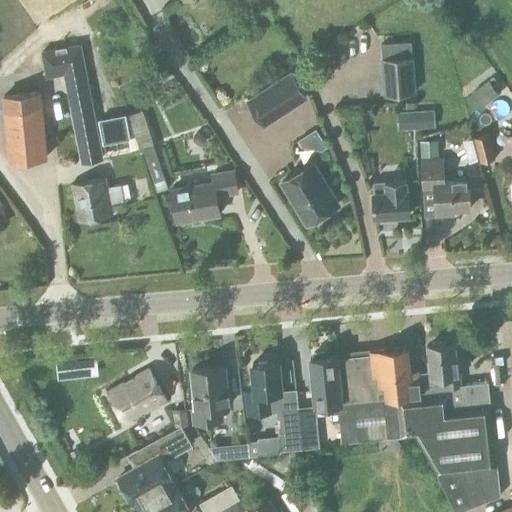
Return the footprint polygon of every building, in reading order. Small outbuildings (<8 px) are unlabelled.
[(386,96),(416,94),(411,41),(381,44),(386,96)] [(94,89),(105,87),(105,86),(106,85),(105,81),(104,81),(102,65),(89,68),(90,71),(88,71),(85,58),(83,59),(81,46),(61,50),(61,49),(43,53),(47,74),(65,71),(69,94),(91,90),(90,83),(92,83),(93,85),(94,88),(94,89)] [(293,70),(247,100),(264,127),(310,98),(293,70)] [(43,75),(47,114),(63,112),(59,73),(43,75)] [(484,106),(500,93),(489,79),(472,91),(484,106)] [(91,90),(69,94),(82,163),(104,158),(91,90)] [(11,160),(47,156),(40,92),(5,95),(11,160)] [(434,126),(434,111),(398,113),(398,119),(414,119),(415,127),(434,126)] [(481,162),(496,159),(490,133),(474,137),(477,147),(481,162)] [(153,139),(142,142),(158,190),(169,187),(166,180),(153,139)] [(436,190),(437,215),(446,214),(446,210),(471,208),(469,178),(446,180),(444,156),(421,157),(423,191),(436,190)] [(282,181),(307,222),(338,204),(313,162),(282,181)] [(177,220),(219,213),(217,197),(240,192),(236,167),(211,172),(212,181),(172,188),(177,220)] [(80,219),(114,213),(112,202),(124,200),(120,183),(109,185),(107,177),(73,183),(80,219)] [(408,191),(408,188),(407,188),(406,179),(373,181),(374,188),(370,189),(372,217),(377,217),(378,220),(381,222),(389,222),(392,219),(392,217),(411,215),(409,191),(408,191)] [(420,371),(422,393),(451,390),(452,405),(470,404),(468,383),(463,383),(460,357),(457,358),(456,342),(430,344),(432,359),(427,360),(428,370),(420,371)] [(490,381),(468,383),(470,404),(452,405),(451,390),(422,393),(420,371),(420,369),(411,370),(409,347),(371,351),(372,354),(339,357),(339,354),(338,354),(343,402),(342,402),(346,440),(419,433),(439,472),(438,473),(458,511),(501,495),(490,381)] [(346,440),(342,402),(343,402),(338,354),(327,355),(327,351),(315,352),(315,356),(312,356),(317,405),(331,403),(333,422),(344,421),(346,440)] [(279,359),(253,362),(256,388),(244,390),(247,415),(275,412),(273,391),(283,390),(279,359)] [(225,366),(224,366),(192,369),(196,407),(194,408),(195,421),(222,418),(221,406),(229,405),(225,366)] [(128,420),(167,398),(150,368),(111,390),(128,420)] [(188,424),(186,406),(172,408),(175,425),(188,424)] [(281,450),(302,448),(300,420),(298,409),(277,411),(281,450)] [(317,418),(300,420),(302,448),(320,447),(317,418)] [(120,476),(137,506),(177,483),(169,469),(173,467),(168,459),(194,444),(183,425),(151,443),(159,455),(120,476)] [(266,457),(265,466),(285,468),(286,459),(266,457)] [(177,483),(137,506),(140,511),(189,511),(193,510),(177,483)] [(201,502),(206,511),(215,511),(216,511),(241,498),(233,484),(201,502)] [(278,511),(270,497),(248,509),(250,511),(278,511)] [(511,511),(511,503),(492,511),(511,511)]
